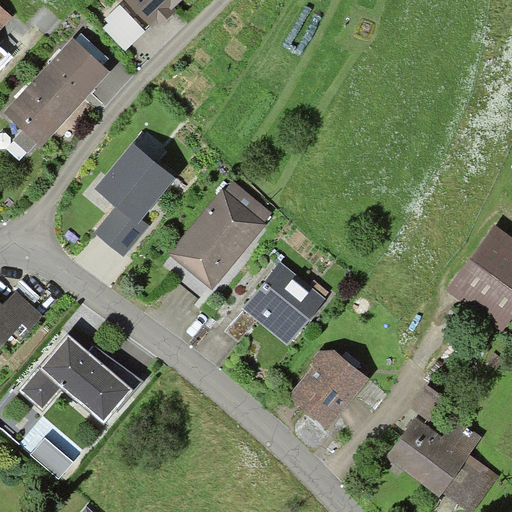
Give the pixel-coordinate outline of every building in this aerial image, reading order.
[(124,0),(149,25),(175,0),(124,0)] [(101,29),(122,51),(142,32),(117,6),(103,20),(106,24),(101,29)] [(62,70),(85,92),(104,70),(72,41),(4,114),(37,145),(81,97),(57,75),(62,70)] [(168,174),(135,146),(99,188),(133,216),(168,174)] [(265,215),(228,184),(171,254),(186,266),(178,276),(201,295),(227,264),(225,262),(230,256),(232,258),(258,226),(257,224),(265,215)] [(511,327),(511,238),(500,230),(457,291),(511,329),(511,327)] [(317,303),(325,294),(312,282),(303,292),(291,282),(288,287),(271,273),(258,290),(245,306),(242,308),(256,320),(262,313),(285,331),(300,313),(305,318),(317,303)] [(14,338),(34,317),(13,297),(0,310),(0,334),(5,329),(14,338)] [(114,412),(115,413),(142,381),(92,346),(86,352),(65,335),(18,390),(40,409),(60,386),(101,421),(112,408),(115,411),(114,412)] [(307,379),(294,395),(325,421),(360,378),(329,353),(318,355),(314,359),(315,369),(313,372),(307,367),(301,375),(307,379)] [(439,399),(425,389),(411,407),(426,418),(439,399)] [(411,422),(400,438),(387,455),(438,492),(439,490),(467,511),(493,476),(466,456),(475,443),(467,437),(471,432),(464,427),(461,432),(450,424),(438,442),(411,422)]
